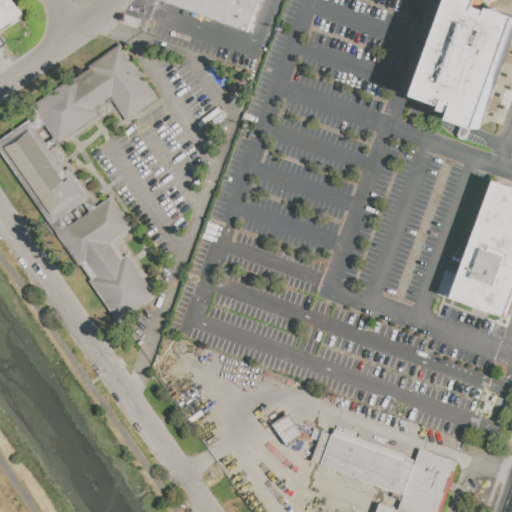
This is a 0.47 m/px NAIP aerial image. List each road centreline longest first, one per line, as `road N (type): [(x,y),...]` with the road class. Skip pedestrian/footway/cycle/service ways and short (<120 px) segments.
road 1 (residential): [(209,511),(0,209)]
road 2 (residential): [(116,0),(0,91)]
